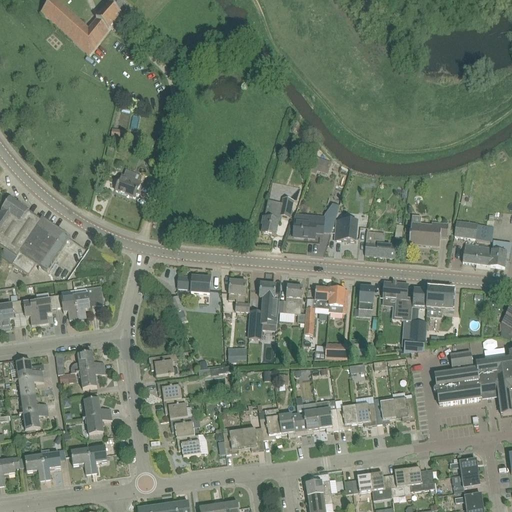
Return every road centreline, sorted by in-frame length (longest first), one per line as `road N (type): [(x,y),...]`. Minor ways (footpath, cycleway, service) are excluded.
road 1 (secondary): [(511,287),(141,248)]
road 2 (residential): [(284,469),(487,440)]
road 3 (secondary): [(141,248),(67,213),(25,180),(0,146)]
road 4 (track): [(348,131),(412,152),(451,145),(511,111)]
road 5 (residential): [(145,488),(126,333)]
